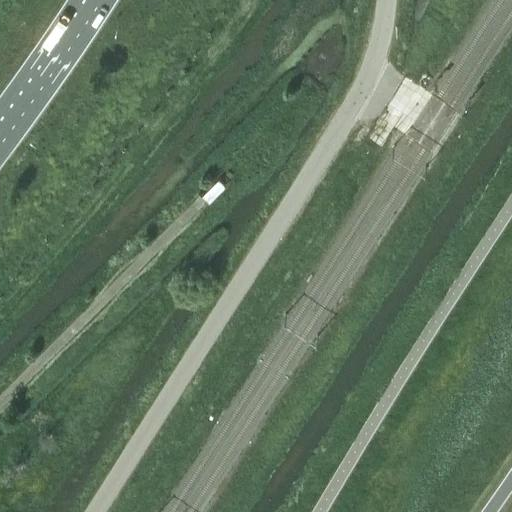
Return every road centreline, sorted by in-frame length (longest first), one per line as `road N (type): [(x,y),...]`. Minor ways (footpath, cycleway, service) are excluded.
road 1 (unclassified): [(94,511),(374,71),(387,0)]
road 2 (motorway): [(0,131),(85,0)]
